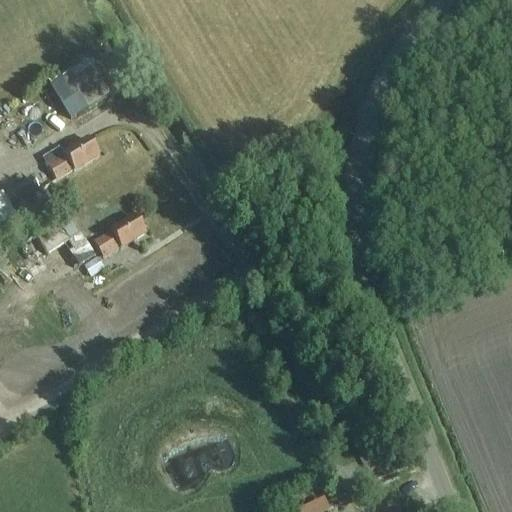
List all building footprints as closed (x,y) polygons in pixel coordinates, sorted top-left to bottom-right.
[(89,67),(50,91),(70,125),(109,101),(89,67)] [(42,160),(56,182),(73,172),(74,173),(99,158),(89,142),(64,156),(59,149),(42,160)] [(2,196),(11,210),(38,193),(30,179),(2,196)] [(121,250),(145,235),(135,219),(110,234),(111,235),(94,245),(103,260),(120,249),(121,250)] [(79,238),(67,246),(82,268),(93,260),(79,238)] [(300,511),(327,511),(331,510),(324,494),(298,506),(300,511)]
